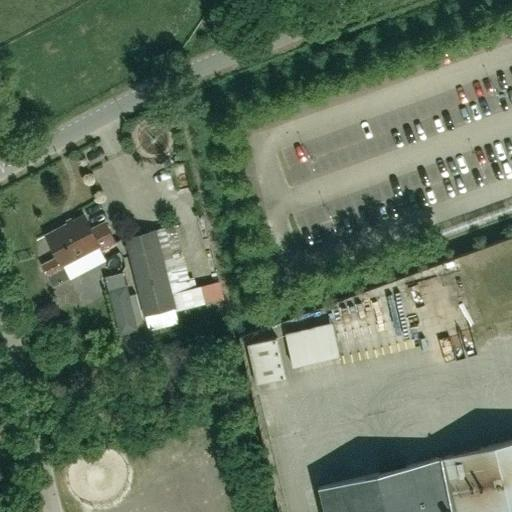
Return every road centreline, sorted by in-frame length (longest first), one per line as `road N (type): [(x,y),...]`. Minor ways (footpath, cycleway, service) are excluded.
road 1 (residential): [(0,171),(156,87),(372,0)]
road 2 (unclassified): [(0,298),(54,511)]
